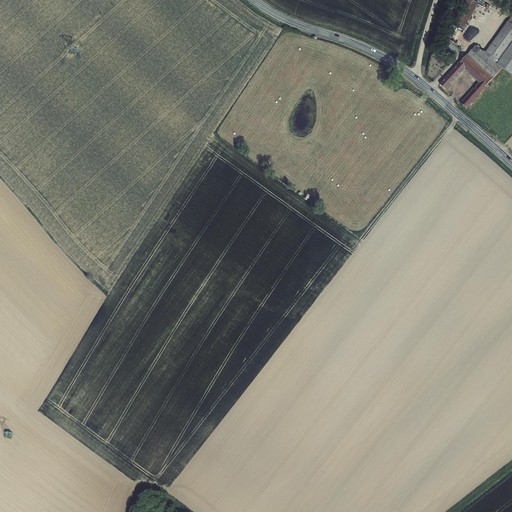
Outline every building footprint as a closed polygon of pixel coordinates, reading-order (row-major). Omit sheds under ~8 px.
[(480,1),(479,0),(465,0),(448,36),(459,42),(480,1)] [(498,61),(511,41),(511,16),(489,50),(487,54),(498,61)] [(457,48),(452,41),(447,46),(452,52),(457,48)] [(511,41),(498,61),(505,66),(507,67),(511,61),(511,41)] [(478,42),(444,82),(449,87),(468,66),(484,80),(465,103),(469,107),(472,103),(489,84),(505,66),(498,61),(487,54),(489,50),(484,47),(478,42)]
